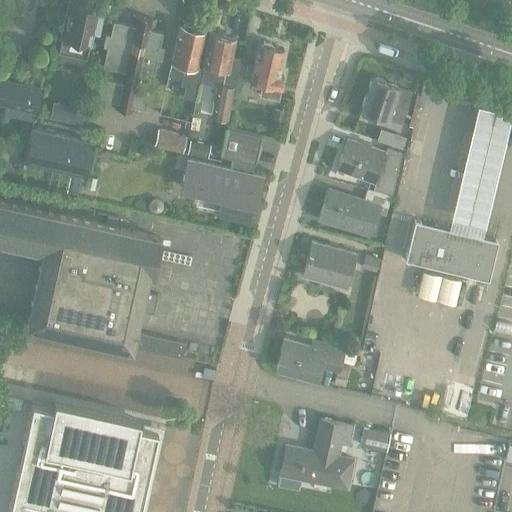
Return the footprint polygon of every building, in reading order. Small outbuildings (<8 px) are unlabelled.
[(70,0),(68,0),(64,20),(57,24),(60,30),(55,50),(86,58),(89,44),(91,45),(94,33),(97,33),(101,16),(97,15),(99,7),(85,3),(84,0),(73,0),(70,0)] [(102,66),(114,69),(125,71),(123,82),(111,79),(100,77),(95,97),(109,100),(119,102),(118,107),(132,111),(133,106),(145,109),(150,88),(142,86),(137,85),(139,74),(152,77),(156,58),(161,59),(164,46),(160,45),(163,31),(155,30),(157,20),(131,14),(130,15),(137,16),(135,25),(113,20),(110,34),(106,33),(103,45),(107,46),(102,66)] [(185,22),(181,25),(180,25),(171,62),(185,65),(180,84),(185,85),(182,96),(194,99),(200,74),(199,74),(201,67),(196,66),(204,31),(194,28),(192,24),(185,22)] [(228,75),(235,37),(222,34),(218,31),(212,32),(210,31),(203,64),(218,68),(217,72),(228,75)] [(270,44),(263,42),(260,45),(257,44),(253,65),(246,64),(243,75),(250,77),(249,81),(261,84),(259,95),(278,99),(283,75),(279,74),(284,50),(272,47),(270,44)] [(0,102),(35,111),(40,87),(0,77),(0,102)] [(360,110),(388,119),(387,126),(393,128),(395,121),(401,123),(412,91),(371,78),(360,110)] [(234,86),(217,83),(211,116),(228,119),(234,86)] [(53,101),(49,117),(66,121),(81,124),(83,117),(85,108),(53,101)] [(478,103),(447,229),(481,237),(511,111),(478,103)] [(274,108),(273,118),(283,120),(285,109),(274,108)] [(23,162),(22,166),(32,169),(33,164),(67,172),(62,191),(77,194),(81,175),(84,176),(92,141),(31,127),(30,133),(23,162)] [(186,135),(158,128),(153,145),(182,152),(186,135)] [(186,155),(179,185),(223,195),(218,216),(230,219),(249,223),(254,203),(256,203),(263,173),(253,170),(257,150),(261,136),(228,128),(221,155),(233,158),(232,165),(186,155)] [(391,131),(387,143),(402,148),(406,137),(391,131)] [(337,168),(374,181),(373,189),(392,193),(401,152),(387,146),(385,151),(347,138),(337,168)] [(190,139),(188,152),(208,156),(211,144),(190,139)] [(370,235),(377,213),(386,215),(388,208),(392,196),(368,188),(364,200),(329,188),(319,218),(370,235)] [(148,202),(147,204),(147,207),(148,209),(150,211),(152,212),(155,213),(157,212),(159,211),(161,210),(163,208),(163,205),(163,203),(162,200),(160,199),(158,197),(156,197),(153,197),(151,198),(149,199),(148,202)] [(0,242),(40,251),(24,323),(131,347),(132,345),(182,357),(185,343),(135,331),(147,273),(151,274),(159,236),(0,200),(0,242)] [(414,221),(405,260),(488,280),(497,241),(481,237),(447,229),(414,221)] [(355,252),(311,240),(302,275),(346,286),(355,252)] [(376,271),(380,258),(365,254),(361,267),(376,271)] [(145,290),(141,309),(153,312),(157,293),(145,290)] [(339,372),(341,362),(354,365),(359,348),(346,345),(327,340),(326,343),(313,340),(311,345),(284,338),(276,367),(318,379),(321,367),(339,372)] [(8,511),(138,511),(145,483),(147,476),(157,430),(155,429),(154,429),(137,425),(138,417),(55,400),(53,408),(50,408),(33,404),(29,422),(20,462),(15,482),(15,483),(8,511)] [(286,444),(279,475),(280,475),(278,485),(298,489),(301,479),(348,489),(355,456),(339,453),(341,443),(350,445),(354,426),(320,419),(314,450),(286,444)] [(363,427),(359,445),(386,451),(390,433),(363,427)]
